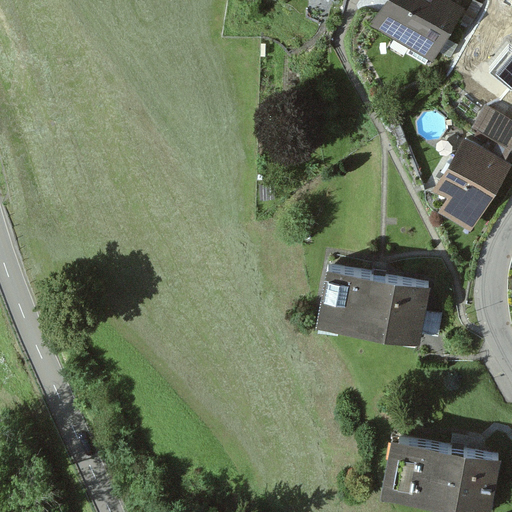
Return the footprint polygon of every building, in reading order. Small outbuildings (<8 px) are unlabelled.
[(403,51),(422,62),(432,45),(454,6),(444,0),(384,0),(377,13),(388,19),(383,27),(408,43),(403,51)] [(511,47),(495,67),(511,81),(511,47)] [(472,122),(505,142),(511,130),(511,122),(482,104),(472,122)] [(455,196),(474,208),(502,160),(462,136),(434,183),(455,196)] [(425,281),(398,275),(368,270),(338,264),(325,261),(316,308),(329,310),(335,311),(334,318),(382,328),(384,321),(415,328),(433,331),(437,313),(419,309),(425,281)] [(454,493),(486,499),(495,452),(410,436),(399,434),(394,458),(391,458),(387,481),(401,484),(400,489),(453,499),(454,493)]
